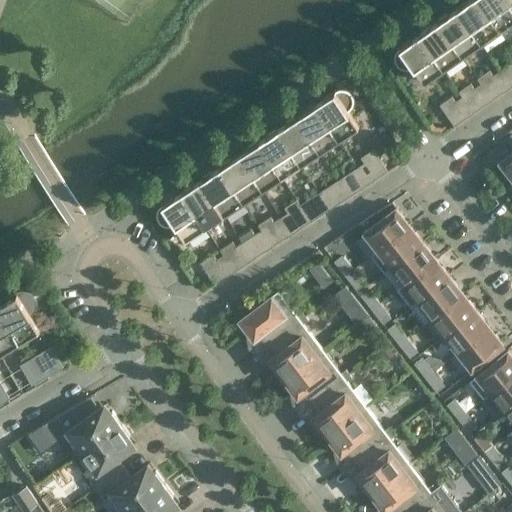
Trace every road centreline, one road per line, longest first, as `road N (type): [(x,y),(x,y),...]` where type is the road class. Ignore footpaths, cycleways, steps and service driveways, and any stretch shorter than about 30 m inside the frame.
road 1 (residential): [(180,318),(428,161)]
road 2 (residential): [(320,511),(180,318)]
road 3 (residential): [(180,318),(132,254),(99,251),(86,264),(86,280),(128,346)]
road 4 (residential): [(128,346),(251,511)]
road 5 (residential): [(0,420),(128,346)]
road 6 (residential): [(511,266),(428,161)]
